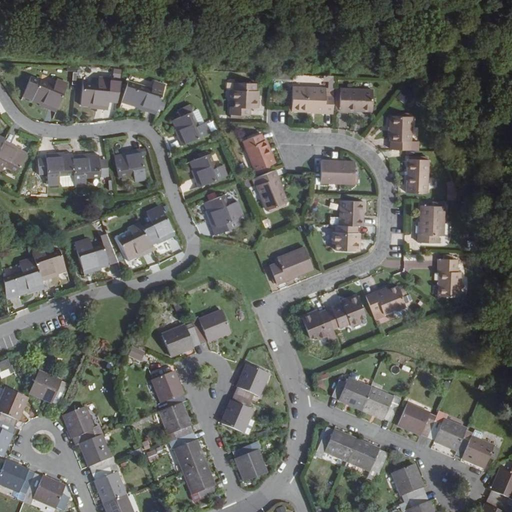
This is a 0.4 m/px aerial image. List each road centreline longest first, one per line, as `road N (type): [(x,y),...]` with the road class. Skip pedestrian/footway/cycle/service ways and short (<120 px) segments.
road 1 (residential): [(0,332),(95,293),(160,278),(183,266),(191,251),(152,135),(134,126),(38,130),(14,114),(0,91)]
road 2 (residential): [(299,407),(271,312),(283,297),(377,257),(386,193),(375,161),(352,144),(291,138)]
road 3 (residential): [(457,486),(424,455),(299,407)]
road 4 (residential): [(207,377),(203,414),(245,508)]
